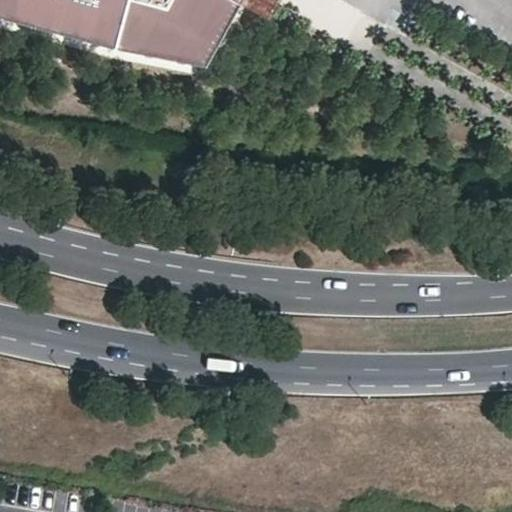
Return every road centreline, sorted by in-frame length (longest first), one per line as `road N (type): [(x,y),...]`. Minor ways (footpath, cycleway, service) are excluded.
road 1 (primary): [(511,292),(372,297),(200,285),(0,240)]
road 2 (primary): [(0,321),(105,346),(268,363),(403,370),(511,364)]
